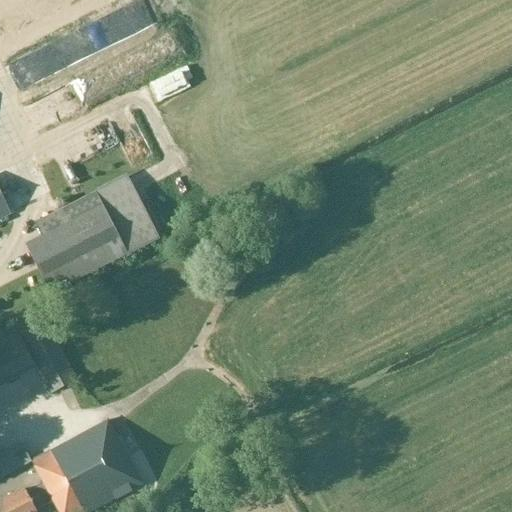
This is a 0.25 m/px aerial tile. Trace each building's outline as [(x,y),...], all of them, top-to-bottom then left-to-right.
[(45,98),(25,107),(33,126),(54,117),(45,98)] [(45,240),(29,248),(51,293),(159,239),(129,178),(37,225),(45,240)] [(0,218),(11,213),(0,190),(0,218)] [(46,322),(20,336),(52,395),(77,381),(46,322)] [(17,334),(0,343),(0,386),(35,368),(17,334)] [(22,446),(0,458),(0,477),(2,482),(33,465),(44,485),(27,494),(25,490),(0,503),(0,511),(36,511),(53,502),(58,511),(94,511),(143,486),(108,422),(31,463),(22,446)]
